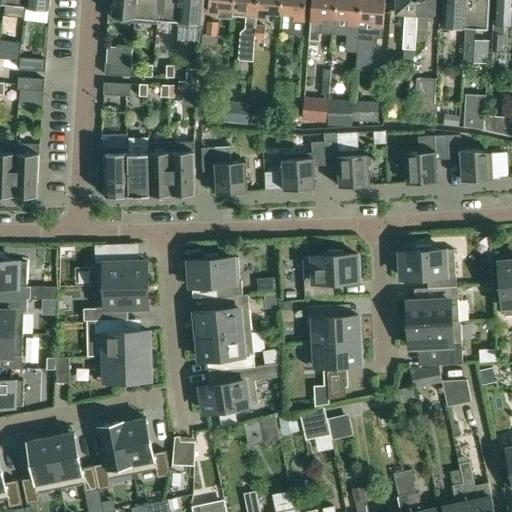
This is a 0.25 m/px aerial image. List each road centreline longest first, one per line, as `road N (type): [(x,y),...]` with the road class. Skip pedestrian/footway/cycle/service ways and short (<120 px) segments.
road 1 (residential): [(81,232),(511,215)]
road 2 (residential): [(92,0),(81,232)]
road 3 (residential): [(140,402),(0,430)]
